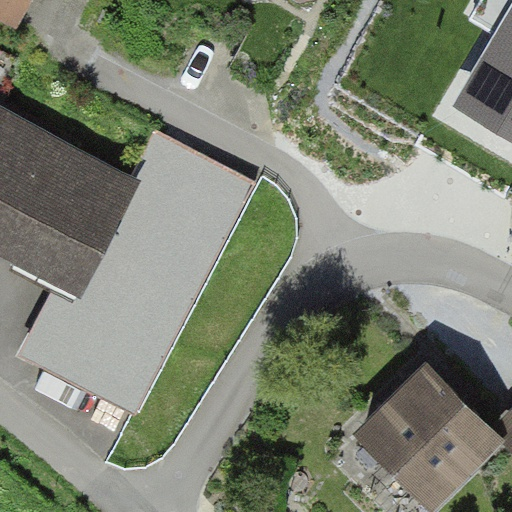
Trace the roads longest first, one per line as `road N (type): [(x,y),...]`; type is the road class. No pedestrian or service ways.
road 1 (residential): [(85,65),(292,177),(309,192),(339,271)]
road 2 (residential): [(157,511),(295,306),(339,271)]
road 3 (residential): [(339,271),(424,257),(511,289)]
road 4 (residential): [(0,402),(128,511)]
